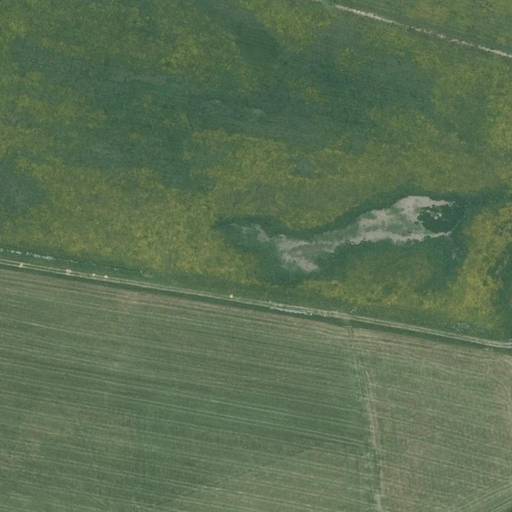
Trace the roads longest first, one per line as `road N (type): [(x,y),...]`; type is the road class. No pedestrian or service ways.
road 1 (track): [(511,345),(0,262)]
road 2 (track): [(375,511),(346,318)]
